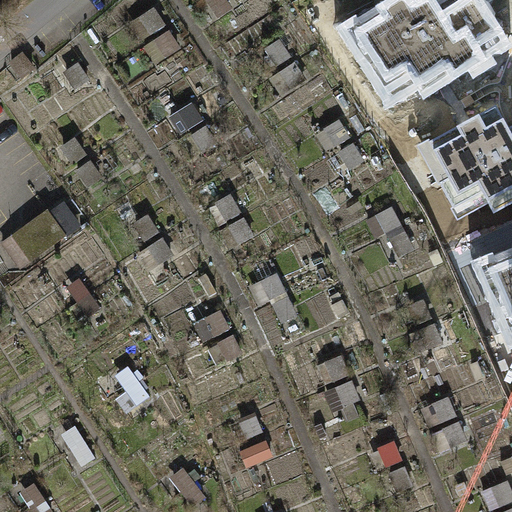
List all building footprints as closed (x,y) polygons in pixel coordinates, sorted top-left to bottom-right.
[(226,0),(211,0),(199,9),(211,25),(233,8),(226,0)] [(437,0),(402,0),(354,32),(388,83),(407,71),(424,98),(511,42),(483,0),(461,0),(444,11),(437,0)] [(153,9),(131,25),(143,41),(165,25),(153,9)] [(167,32),(145,48),(157,64),(179,48),(167,32)] [(18,56),(8,64),(18,76),(28,67),(18,56)] [(78,64),(64,74),(76,91),(90,81),(78,64)] [(293,64),(271,80),(283,96),(305,80),(293,64)] [(190,105),(168,122),(180,138),(202,121),(190,105)] [(511,123),(506,112),(429,152),(454,197),(479,184),(494,213),(511,203),(511,123)] [(340,120),(318,136),(330,152),(352,136),(340,120)] [(74,139),(61,148),(72,165),(86,156),(74,139)] [(91,163),(77,172),(89,189),(103,180),(91,163)] [(230,196),(208,212),(219,228),(242,212),(230,196)] [(395,208),(370,220),(379,238),(404,226),(395,208)] [(9,235),(0,241),(0,243),(17,267),(61,234),(43,210),(18,228),(25,237),(15,244),(9,235)] [(147,216),(134,225),(146,242),(159,233),(147,216)] [(243,221),(221,237),(233,253),(255,237),(243,221)] [(404,227),(389,236),(401,259),(417,251),(404,227)] [(161,239),(148,249),(160,266),(173,256),(161,239)] [(511,248),(486,260),(511,323),(511,248)] [(81,278),(67,287),(88,318),(102,309),(81,278)] [(278,278),(252,288),(260,306),(285,296),(278,278)] [(222,314),(196,324),(204,343),(229,332),(222,314)] [(230,340),(205,351),(212,369),(238,359),(230,340)] [(341,356),(326,362),(333,381),(348,376),(341,356)] [(132,368),(118,378),(139,409),(153,399),(132,368)] [(353,381),(324,395),(335,416),(364,403),(353,381)] [(448,400),(423,411),(430,429),(456,418),(448,400)] [(78,427),(63,437),(84,468),(98,458),(78,427)] [(394,441),(378,446),(385,466),(401,460),(394,441)] [(266,442),(241,453),(249,471),(274,460),(266,442)] [(405,469),(390,475),(397,494),(412,489),(405,469)] [(55,511),(37,483),(22,493),(35,511),(55,511)] [(511,496),(507,483),(481,494),(488,511),(489,511),(511,502),(511,496)]
